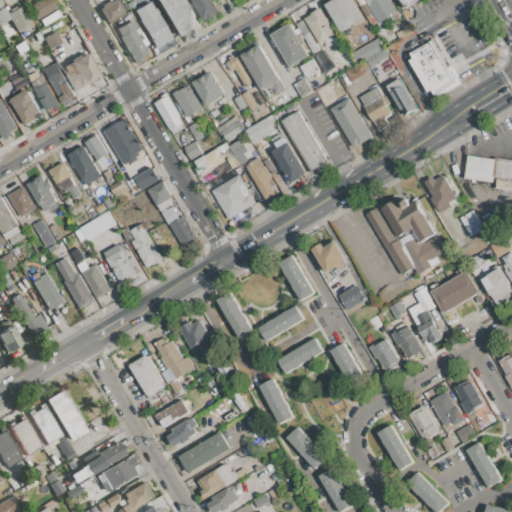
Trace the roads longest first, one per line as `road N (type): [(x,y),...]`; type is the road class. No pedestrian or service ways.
road 1 (residential): [(0,167),(283,0)]
road 2 (residential): [(76,0),(229,260)]
road 3 (residential): [(393,511),(358,446),(355,431),(368,410),(511,323)]
road 4 (primary): [(237,255),(0,397)]
road 5 (primary): [(468,109),(237,255)]
road 6 (residential): [(89,345),(189,511)]
